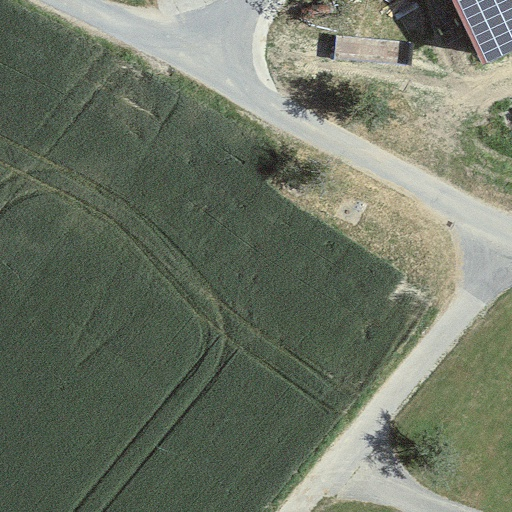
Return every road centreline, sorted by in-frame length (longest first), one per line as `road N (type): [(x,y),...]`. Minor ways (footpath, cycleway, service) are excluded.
road 1 (unclassified): [(77,0),(511,228)]
road 2 (track): [(500,224),(268,511)]
